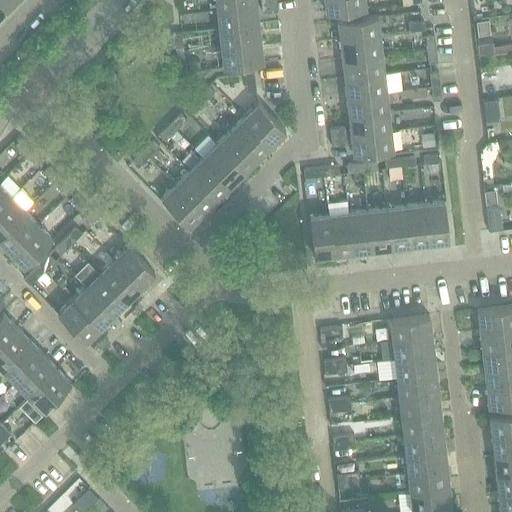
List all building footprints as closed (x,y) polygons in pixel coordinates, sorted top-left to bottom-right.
[(365,7),(363,0),(324,0),(325,11),(365,7)] [(276,1),(261,3),(262,12),(277,10),(276,1)] [(173,4),(174,17),(191,15),(193,39),(212,37),(210,18),(204,18),(203,2),(173,4)] [(217,8),(219,27),(258,22),(256,3),(217,8)] [(386,22),(398,22),(397,5),(385,5),(386,22)] [(337,19),(340,38),(379,34),(377,14),(337,19)] [(422,19),(408,21),(409,29),(423,28),(422,19)] [(488,19),(475,20),(477,35),(489,33),(488,19)] [(219,27),(221,46),(260,42),(258,22),(219,27)] [(173,46),(182,45),(180,31),(171,32),(173,46)] [(434,33),(425,34),(426,48),(436,47),(434,33)] [(340,38),(342,58),(381,53),(379,34),(340,38)] [(490,35),(476,37),(478,55),(493,53),(492,45),(490,35)] [(263,61),(260,42),(221,46),(223,66),(263,61)] [(511,42),(502,43),(503,52),(511,50),(511,42)] [(436,47),(426,48),(428,62),(437,61),(436,47)] [(342,58),(344,77),(383,72),(381,53),(342,58)] [(176,71),(185,70),(183,56),(174,57),(176,71)] [(198,60),(187,61),(188,68),(199,67),(198,60)] [(247,92),(256,91),(254,71),(245,72),(247,92)] [(438,71),(429,72),(430,85),(440,84),(438,71)] [(344,77),(346,96),(385,91),(383,72),(344,77)] [(440,84),(430,85),(432,100),(441,98),(440,84)] [(207,86),(197,96),(203,102),(214,92),(207,86)] [(346,96),(348,115),(388,110),(385,91),(346,96)] [(197,96),(187,106),(193,112),(203,102),(197,96)] [(407,112),(425,109),(423,99),(406,101),(407,112)] [(257,102),(243,116),(270,144),(285,130),(257,102)] [(348,115),(351,134),(390,129),(388,110),(348,115)] [(180,113),(170,122),(176,129),(186,119),(180,113)] [(243,116),(229,129),(257,157),(270,144),(243,116)] [(170,122),(159,133),(165,139),(176,129),(170,122)] [(343,126),(329,128),(330,136),(344,134),(343,126)] [(229,129),(216,142),(243,170),(257,157),(229,129)] [(392,149),(390,129),(351,134),(353,154),(392,149)] [(433,132),(423,133),(425,147),(434,146),(433,132)] [(344,134),(330,136),(331,145),(345,144),(344,134)] [(22,138),(16,144),(27,155),(33,149),(22,138)] [(152,140),(142,149),(148,156),(154,161),(163,152),(157,147),(158,146),(152,140)] [(216,142),(202,156),(230,184),(243,170),(216,142)] [(33,149),(27,155),(36,164),(42,158),(33,149)] [(142,149),(132,160),(138,166),(148,156),(142,149)] [(424,163),(439,161),(438,153),(423,154),(424,163)] [(413,155),(398,157),(400,166),(414,164),(413,155)] [(202,156),(188,169),(216,197),(230,184),(202,156)] [(398,157),(385,158),(386,167),(387,167),(388,178),(401,176),(400,166),(398,157)] [(375,160),(361,161),(362,170),(376,169),(375,160)] [(361,161),(346,163),(347,172),(362,170),(361,161)] [(337,164),(323,166),(324,175),(325,185),(339,183),(338,173),(337,164)] [(42,171),(36,177),(47,188),(53,182),(59,175),(49,165),(42,171)] [(304,168),(303,168),(304,177),(324,175),(323,166),(304,168)] [(188,169),(175,183),(202,211),(216,197),(188,169)] [(59,175),(53,182),(62,192),(69,186),(59,175)] [(188,224),(202,211),(175,183),(160,196),(188,224)] [(0,207),(11,196),(0,184),(0,207)] [(495,189),(483,190),(485,204),(496,203),(495,189)] [(80,209),(86,203),(76,193),(70,199),(80,209)] [(0,207),(0,234),(25,210),(11,196),(0,207)] [(443,200),(423,202),(428,241),(448,239),(443,200)] [(423,202),(404,204),(409,244),(428,241),(423,202)] [(404,204),(386,206),(390,246),(409,244),(404,204)] [(386,206),(367,209),(371,248),(390,246),(386,206)] [(88,226),(98,216),(92,209),(82,219),(88,226)] [(367,209),(348,211),(353,250),(371,248),(367,209)] [(0,234),(0,241),(10,251),(38,223),(25,210),(0,234)] [(348,211),(329,213),(334,253),(353,250),(348,211)] [(314,255),(334,253),(329,213),(309,216),(314,255)] [(488,230),(501,228),(500,217),(487,219),(488,230)] [(52,237),(38,223),(10,251),(24,265),(52,237)] [(75,227),(65,236),(72,242),(81,233),(75,227)] [(65,236),(54,246),(60,253),(72,242),(65,236)] [(127,243),(113,257),(141,286),(155,271),(127,243)] [(47,253),(38,262),(44,269),(54,260),(47,253)] [(113,257),(99,271),(127,299),(141,286),(113,257)] [(38,262),(23,277),(29,283),(37,276),(45,285),(53,277),(44,269),(38,262)] [(99,271),(86,284),(114,312),(127,299),(99,271)] [(86,284),(72,297),(100,326),(114,312),(86,284)] [(86,340),(100,326),(72,297),(58,311),(86,340)] [(511,304),(477,309),(479,328),(511,324),(511,304)] [(0,314),(0,342),(17,327),(2,312),(0,314)] [(361,323),(361,313),(341,314),(341,324),(361,323)] [(390,319),(392,339),(431,334),(429,314),(390,319)] [(511,324),(479,328),(481,347),(511,343),(511,324)] [(342,332),(341,325),(319,327),(320,335),(342,332)] [(0,342),(0,366),(2,368),(30,340),(17,327),(0,342)] [(363,334),(351,335),(352,343),(364,342),(363,334)] [(392,339),(394,358),(433,353),(431,334),(392,339)] [(2,368),(15,381),(43,354),(30,340),(2,368)] [(511,343),(481,347),(483,366),(511,363),(511,343)] [(394,358),(396,377),(436,372),(433,353),(394,358)] [(15,381),(29,395),(57,367),(43,354),(15,381)] [(345,356),(323,359),(324,366),(346,363),(345,356)] [(324,373),(346,370),(346,363),(324,366),(324,373)] [(511,363),(483,366),(485,385),(511,381),(511,363)] [(29,395),(19,404),(34,420),(45,409),(43,408),(71,381),(57,367),(29,395)] [(396,377),(398,396),(438,391),(436,372),(396,377)] [(511,402),(511,381),(485,385),(487,405),(511,402)] [(398,396),(401,415),(440,410),(438,391),(398,396)] [(349,395),(327,397),(328,404),(350,402),(349,395)] [(328,404),(329,411),(351,408),(350,402),(328,404)] [(401,415),(403,434),(442,429),(440,410),(401,415)] [(511,410),(489,414),(491,434),(511,431),(511,410)] [(0,435),(4,439),(10,433),(0,422),(0,435)] [(403,434),(405,452),(444,448),(442,429),(403,434)] [(511,431),(491,434),(493,453),(511,450),(511,431)] [(354,433),(332,435),(332,442),(354,440),(354,433)] [(333,449),(355,447),(354,440),(332,442),(333,449)] [(405,452),(407,471),(446,467),(444,448),(405,452)] [(511,450),(493,453),(495,471),(511,469),(511,450)] [(407,471),(409,490),(448,486),(446,467),(407,471)] [(511,469),(495,471),(497,490),(511,488),(511,469)] [(358,471),(336,473),(337,480),(359,478),(358,471)] [(337,480),(338,487),(359,485),(359,478),(337,480)] [(451,506),(448,486),(409,490),(411,510),(451,506)] [(77,508),(92,493),(88,488),(72,503),(77,508)] [(511,488),(497,490),(499,509),(511,507),(511,488)] [(92,493),(77,508),(80,511),(82,511),(97,498),(92,493)]
